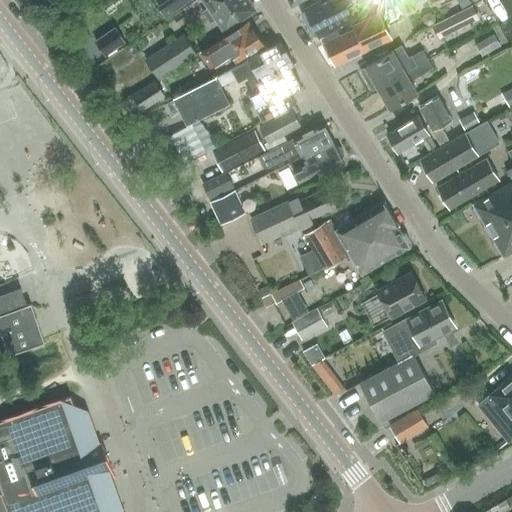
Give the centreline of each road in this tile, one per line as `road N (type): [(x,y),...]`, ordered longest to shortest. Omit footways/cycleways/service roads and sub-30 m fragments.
road 1 (tertiary): [(380,511),(0,24)]
road 2 (residential): [(511,326),(416,222),(267,0)]
